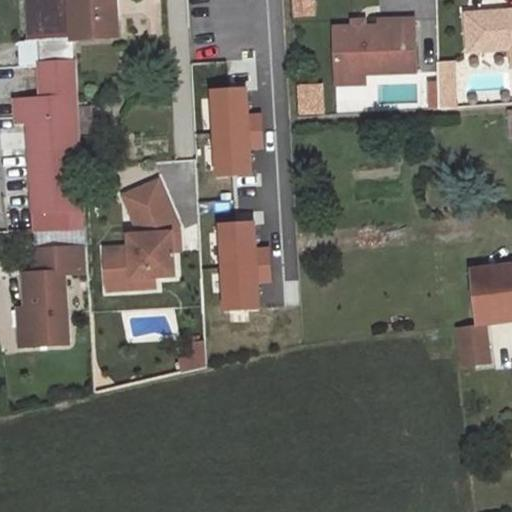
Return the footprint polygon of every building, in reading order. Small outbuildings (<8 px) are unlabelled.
[(36,0),(26,0),(29,40),(39,39),(36,0)] [(36,0),(39,39),(40,67),(76,71),(74,40),(71,0),(36,0)] [(118,0),(71,0),(74,40),(120,37),(118,0)] [(311,0),(294,0),(296,12),(312,11),(311,0)] [(511,11),(466,15),(469,52),(511,49),(511,11)] [(354,28),(334,29),(335,75),(366,74),(417,72),(415,20),(379,21),(379,27),(365,28),(354,28)] [(29,40),(22,40),(24,66),(40,67),(39,39),(29,40)] [(42,98),(14,99),(17,125),(28,124),(34,230),(85,228),(76,71),(40,67),(42,98)] [(366,74),(335,75),(335,85),(366,84),(366,74)] [(253,169),(251,144),(264,143),(262,111),(249,111),(248,85),(214,87),(219,171),(253,169)] [(440,112),(439,92),(429,93),(430,113),(440,112)] [(179,231),(158,182),(124,196),(138,229),(143,230),(143,237),(129,237),(130,249),(105,251),(108,292),(134,290),(133,280),(155,278),(175,277),(173,252),(172,235),(179,231)] [(181,251),(179,231),(172,235),(173,252),(181,251)] [(261,317),(259,291),(272,291),(270,258),(258,258),(256,232),(222,234),(227,319),(261,317)] [(89,306),(86,248),(36,251),(37,274),(24,275),(26,310),(31,310),(34,346),(69,344),(67,308),(89,306)] [(511,265),(470,270),(477,325),(485,324),(511,320),(511,265)] [(155,278),(133,280),(134,290),(155,289),(155,278)] [(26,310),(18,310),(20,347),(34,346),(31,310),(26,310)] [(458,327),(460,348),(488,344),(485,324),(477,325),(458,327)] [(179,370),(207,368),(206,342),(177,344),(179,370)] [(490,362),(488,344),(460,348),(463,365),(490,362)]
